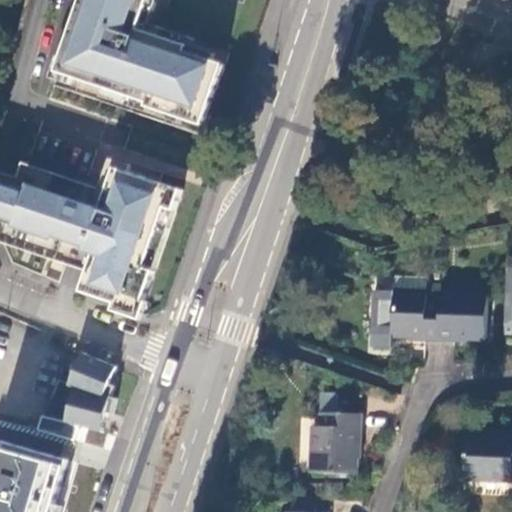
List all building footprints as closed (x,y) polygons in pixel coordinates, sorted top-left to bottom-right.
[(84,0),(60,70),(152,101),(150,106),(207,126),(228,64),(190,51),(192,45),(143,28),(152,0),(84,0)] [(0,228),(6,230),(5,235),(79,260),(94,265),(85,293),(119,304),(118,308),(143,316),(158,272),(149,269),(169,209),(178,212),(185,191),(119,168),(108,199),(27,171),(24,178),(0,170),(0,228)] [(430,291),(430,282),(430,276),(399,275),(398,291),(430,291)] [(441,292),(442,284),(430,282),(430,291),(398,291),(378,290),(375,344),(395,345),(395,333),(427,334),(427,338),(439,339),(441,292)] [(489,293),(441,292),(439,339),(456,340),(455,336),(487,337),(489,293)] [(69,424),(105,432),(109,412),(115,414),(119,397),(114,395),(118,385),(112,383),(119,366),(86,352),(73,384),(78,386),(69,424)] [(314,472),(357,473),(359,429),(362,429),(363,412),(322,412),(322,426),(315,426),(314,472)] [(467,478),(511,480),(511,435),(470,433),(467,478)] [(0,511),(55,511),(57,505),(41,500),(46,486),(61,490),(68,466),(0,445),(0,511)] [(319,493),(295,492),(294,509),(287,508),(287,511),(327,511),(328,509),(318,509),(319,493)]
